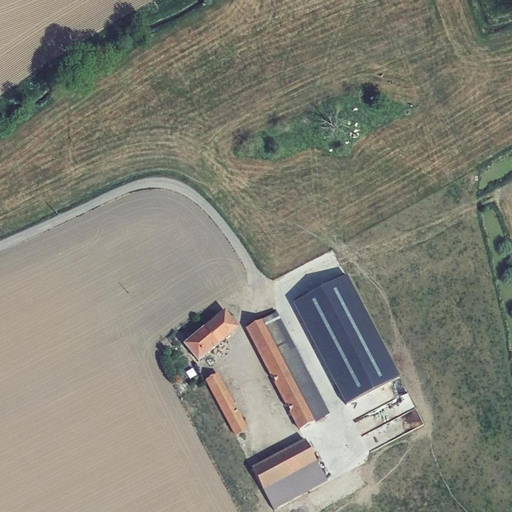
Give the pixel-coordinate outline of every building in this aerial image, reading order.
[(270,181),(260,183),(264,205),(274,203),(270,181)] [(251,310),(268,300),(265,296),(248,306),(251,310)] [(289,352),(296,349),(325,333),(308,298),(272,317),(289,352)] [(183,344),(198,362),(218,345),(219,346),(237,330),(237,325),(225,309),(183,344)] [(301,395),(315,422),(329,414),(296,349),(289,352),(272,317),(262,320),(282,357),(292,352),(312,390),(301,395)] [(262,320),(246,328),(299,430),(315,422),(301,395),(312,390),(292,352),(282,357),(262,320)] [(218,373),(205,380),(235,437),(248,430),(218,373)] [(250,468),(262,491),(302,470),(313,490),(338,477),(316,436),(306,441),(305,439),(250,468)] [(273,510),(313,490),(302,470),(262,491),(273,510)]
